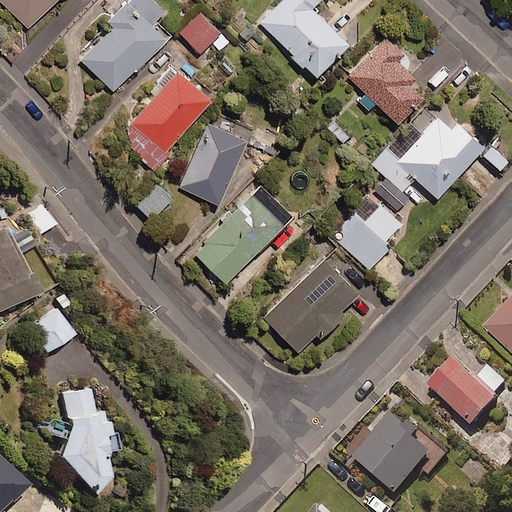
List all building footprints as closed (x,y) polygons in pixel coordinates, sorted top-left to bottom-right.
[(51,0),(0,0),(0,2),(26,27),(51,0)] [(161,8),(152,0),(118,0),(104,16),(111,22),(78,56),(110,86),(158,36),(161,40),(169,32),(153,17),(161,8)] [(311,0),(276,0),(257,20),(311,73),(344,39),(308,4),(311,0)] [(217,28),(197,8),(177,30),(197,49),(217,28)] [(400,49),(383,33),(345,74),(365,92),(358,99),(367,107),(373,100),(395,119),(420,92),(403,77),(409,70),(393,56),(400,49)] [(115,140),(152,169),(168,149),(165,146),(206,93),(172,66),(115,140)] [(248,126),(219,113),(214,124),(206,120),(178,185),(215,201),(248,126)] [(447,125),(435,114),(422,129),(410,119),(371,163),(401,190),(413,176),(434,195),(480,142),(454,119),(447,125)] [(331,115),(322,125),(340,143),(350,133),(331,115)] [(252,130),(246,144),(274,155),(280,142),(252,130)] [(192,251),(222,279),(275,221),(279,225),(291,211),(257,180),(192,251)] [(169,195),(155,181),(134,202),(148,216),(169,195)] [(400,219),(377,199),(360,219),(352,212),(331,236),(368,267),(388,244),(383,239),(400,219)] [(55,222),(41,204),(28,215),(42,232),(55,222)] [(321,255),(323,257),(333,247),(314,228),(304,238),(321,255)] [(31,243),(24,230),(9,238),(16,252),(31,243)] [(0,305),(29,290),(0,234),(0,305)] [(323,257),(321,255),(261,315),(295,348),(313,330),(316,333),(340,309),(336,305),(354,287),(323,257)] [(511,298),(485,327),(511,352),(511,298)] [(71,332),(52,305),(21,328),(40,354),(71,332)] [(427,383),(470,425),(498,396),(495,393),(506,382),(488,365),(476,377),(453,355),(427,383)] [(44,432),(59,438),(52,452),(86,490),(101,474),(100,448),(112,447),(111,428),(104,429),(103,408),(90,409),(87,386),(57,391),(59,412),(44,420),(44,432)] [(394,408),(344,465),(351,471),(359,462),(394,492),(417,466),(428,475),(447,454),(394,408)] [(330,511),(320,502),(310,511),(330,511)]
